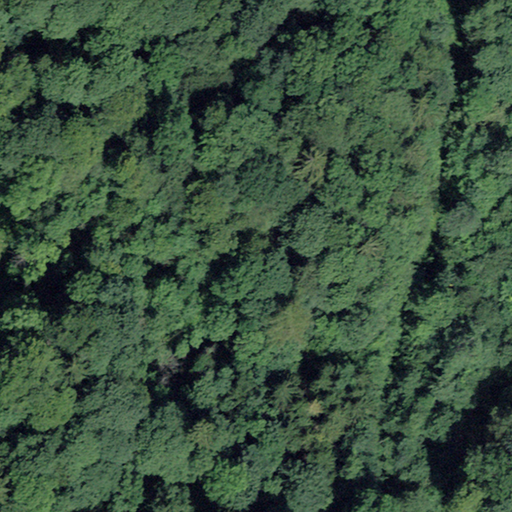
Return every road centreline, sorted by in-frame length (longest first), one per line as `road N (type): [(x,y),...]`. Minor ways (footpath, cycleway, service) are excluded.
road 1 (track): [(382,511),(374,439),(429,246),(458,0)]
road 2 (track): [(511,386),(460,457),(437,511)]
